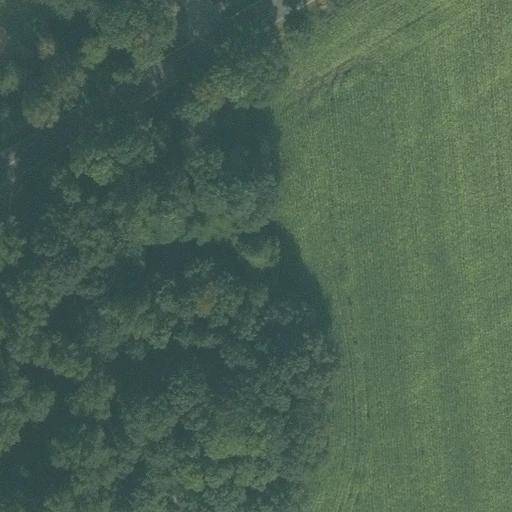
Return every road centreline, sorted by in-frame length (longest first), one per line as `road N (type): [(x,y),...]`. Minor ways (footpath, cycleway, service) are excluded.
road 1 (unclassified): [(0,194),(22,218),(193,511)]
road 2 (tertiary): [(285,0),(0,167)]
